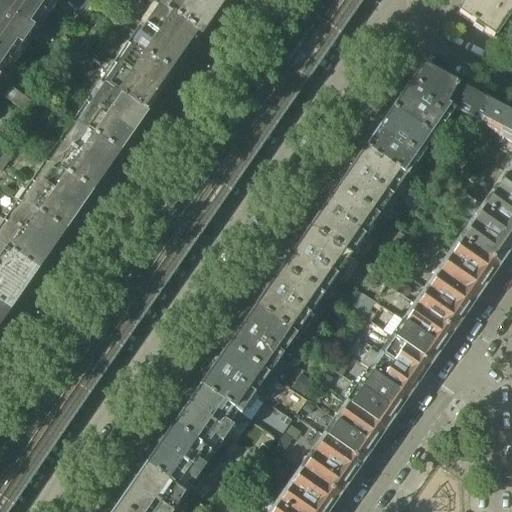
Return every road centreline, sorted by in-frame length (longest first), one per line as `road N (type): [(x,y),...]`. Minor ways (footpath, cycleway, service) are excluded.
road 1 (residential): [(36,511),(381,14)]
road 2 (residential): [(313,0),(0,455)]
road 3 (residential): [(491,327),(358,511)]
road 4 (residential): [(491,327),(494,511)]
road 5 (residential): [(511,83),(381,14)]
